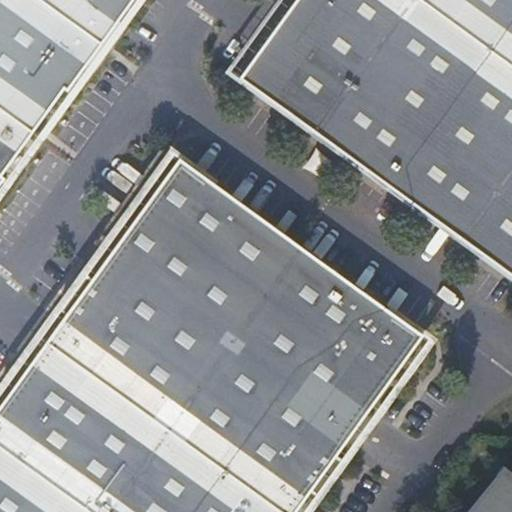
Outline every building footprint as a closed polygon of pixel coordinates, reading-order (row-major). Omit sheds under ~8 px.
[(0,0),(0,167),(120,0),(0,0)] [(511,0),(291,0),(235,78),(511,277),(511,0)] [(421,334),(178,158),(92,277),(85,272),(59,308),(66,313),(43,345),(273,511),(292,511),(309,489),(316,494),(342,458),(335,453),(421,334)] [(273,511),(43,345),(0,403),(0,511),(273,511)] [(511,511),(511,471),(501,463),(461,511),(511,511)]
